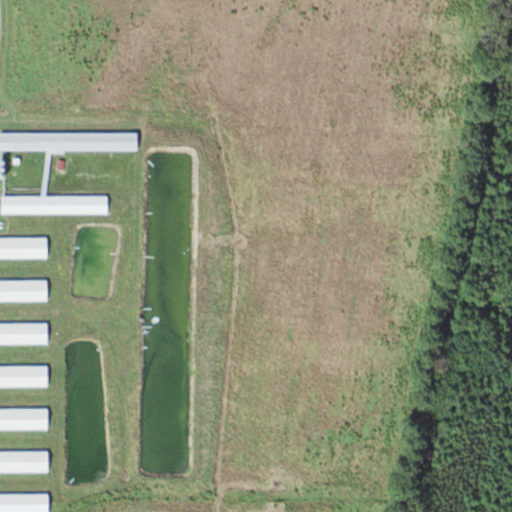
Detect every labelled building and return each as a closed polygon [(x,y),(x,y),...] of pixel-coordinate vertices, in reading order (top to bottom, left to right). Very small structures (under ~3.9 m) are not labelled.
[(139,132),(1,132),(1,149),(139,149),(139,132)] [(109,195),(3,195),(3,213),(109,213),(109,195)] [(49,237),(0,236),(0,257),(49,258),(49,237)] [(0,280),(0,300),(49,300),(49,280),(0,280)] [(0,323),(0,343),(50,343),(50,323),(0,323)] [(0,386),(50,386),(50,365),(0,365),(0,386)] [(0,428),(50,428),(50,408),(0,408),(0,428)] [(0,471),(51,472),(51,451),(0,450),(0,471)] [(0,493),(0,511),(51,511),(52,494),(0,493)]
